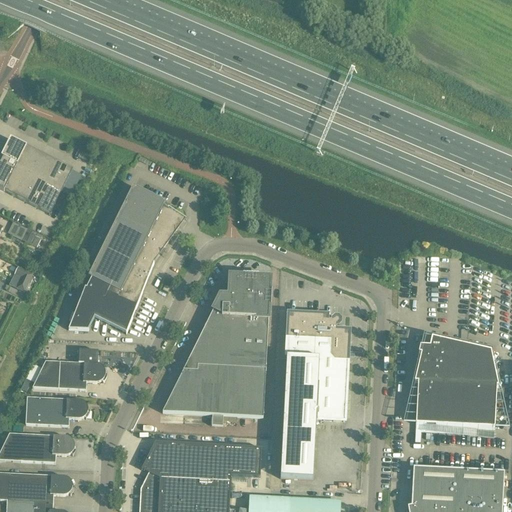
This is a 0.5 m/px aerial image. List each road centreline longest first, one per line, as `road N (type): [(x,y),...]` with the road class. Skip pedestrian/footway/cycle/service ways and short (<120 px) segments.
road 1 (unclassified): [(374,511),(383,310),(375,293),(258,246),(230,243),(202,257),(108,448),(104,511)]
road 2 (motorway): [(16,0),(511,209)]
road 3 (motorway): [(511,176),(95,0)]
road 4 (unknown): [(383,310),(448,324),(454,266)]
